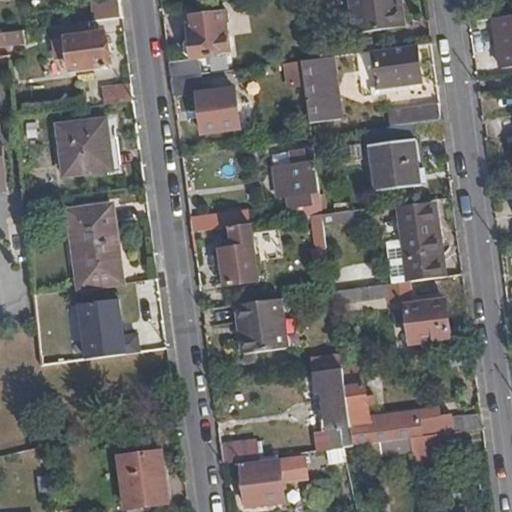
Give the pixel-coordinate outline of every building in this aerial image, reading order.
[(94,20),(123,17),(120,0),(106,0),(91,2),(94,20)] [(406,26),(402,0),(351,0),(357,34),(406,26)] [(189,58),(169,61),(171,77),(199,73),(211,72),(208,55),(229,52),(225,21),(228,19),(227,8),(191,13),(192,24),(185,24),(187,37),(185,42),(185,54),(189,58)] [(511,15),(494,18),(500,68),(511,66),(511,15)] [(63,24),(52,25),(54,39),(56,57),(68,56),(70,71),(107,65),(103,33),(89,34),(87,21),(63,24)] [(8,31),(9,42),(25,40),(23,29),(8,31)] [(308,45),(311,58),(333,55),(335,55),(356,52),(372,50),(371,40),(334,46),(334,41),(308,45)] [(422,81),(417,43),(372,50),(378,85),(371,86),(372,95),(409,90),(409,83),(422,81)] [(378,85),(372,50),(356,52),(363,96),(372,95),(371,86),(378,85)] [(333,55),(311,58),(301,59),(309,121),(341,116),(333,55)] [(199,73),(171,77),(174,94),(196,92),(201,133),(239,128),(233,87),(202,90),(199,73)] [(105,103),(134,99),(132,83),(102,87),(105,103)] [(442,119),(439,103),(388,110),(390,127),(411,124),(442,119)] [(111,168),(105,119),(59,126),(65,174),(111,168)] [(411,124),(390,127),(369,129),(376,190),(419,185),(411,124)] [(0,192),(8,191),(4,146),(0,146),(0,192)] [(321,206),(313,148),(290,151),(291,164),(274,166),(278,196),(284,195),(296,194),(298,209),(321,206)] [(272,153),(274,166),(291,164),(290,151),(272,153)] [(296,194),(284,195),(286,211),(298,209),(296,194)] [(122,282),(112,204),(70,210),(79,287),(122,282)] [(410,279),(441,276),(439,251),(441,247),(440,240),(437,234),(435,222),(437,216),(436,208),(431,204),(398,209),(399,220),(385,221),(388,243),(403,241),(408,280),(410,279)] [(347,210),(321,214),(323,224),(349,220),(347,210)] [(246,211),(191,218),(192,231),(230,226),(248,224),(246,211)] [(310,215),(309,215),(314,248),(326,246),(323,224),(321,214),(310,215)] [(251,223),(248,224),(230,226),(232,245),(219,247),(224,284),(258,278),(251,223)] [(403,241),(388,243),(393,282),(397,281),(408,280),(403,241)] [(412,298),(410,279),(408,280),(397,281),(393,282),(389,282),(390,295),(391,301),(412,298)] [(332,290),(330,280),(319,282),(320,293),(332,291),(332,290)] [(333,301),(390,295),(389,282),(382,283),(332,290),(332,291),(333,301)] [(411,343),(450,338),(445,298),(405,303),(411,343)] [(279,299),(237,305),(244,353),(286,347),(279,299)] [(131,300),(71,302),(73,357),(133,354),(131,300)] [(42,354),(43,365),(65,362),(64,351),(42,354)] [(314,371),(343,368),(341,355),(312,359),(314,371)] [(343,372),(343,368),(314,371),(317,392),(325,391),(323,375),(343,372)] [(360,369),(343,372),(345,387),(361,385),(360,369)] [(345,387),(343,372),(323,375),(325,391),(331,435),(341,434),(343,445),(353,444),(345,387)] [(361,385),(345,387),(353,444),(366,442),(371,442),(370,429),(390,427),(391,439),(410,437),(422,435),(420,416),(417,417),(416,410),(369,417),(367,405),(374,404),(373,394),(366,395),(365,385),(361,385)] [(325,391),(317,392),(323,437),(332,436),(331,435),(325,391)] [(483,427),(481,412),(449,417),(451,431),(463,429),(483,427)] [(463,429),(451,431),(430,434),(432,448),(433,450),(465,445),(463,429)] [(422,435),(410,437),(412,449),(413,451),(415,463),(434,460),(433,450),(432,448),(430,434),(422,435)] [(332,436),(323,437),(315,438),(316,449),(328,447),(333,447),(332,436)] [(371,442),(366,442),(368,455),(412,449),(410,437),(391,439),(371,442)] [(256,440),(221,444),(223,461),(258,457),(256,440)] [(353,444),(343,445),(346,458),(368,455),(366,442),(353,444)] [(333,447),(328,447),(331,463),(347,461),(346,458),(343,445),(333,447)] [(161,451),(120,456),(126,508),(167,502),(161,451)] [(288,453),(271,455),(272,461),(277,460),(278,467),(289,465),(288,453)] [(283,499),(278,467),(277,460),(272,461),(240,464),(245,505),(283,499)] [(375,511),(373,498),(355,502),(357,511),(375,511)]
